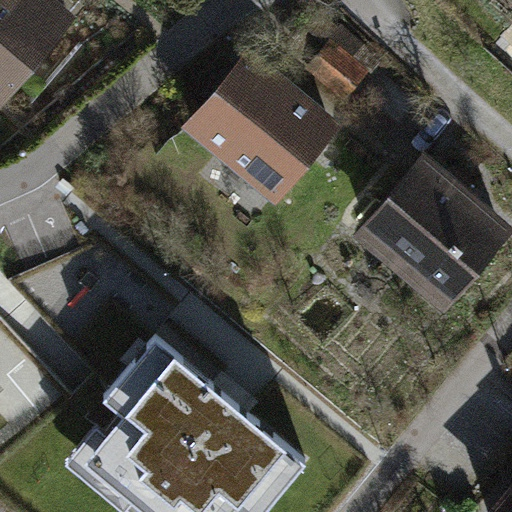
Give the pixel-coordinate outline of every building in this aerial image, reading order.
[(49,0),(0,0),(0,96),(68,15),(49,0)] [(193,122),(276,191),(331,124),(249,56),(193,122)] [(367,229),(431,283),(459,250),(472,261),(502,226),(425,161),(367,229)] [(245,511),(260,511),(306,458),(155,333),(104,394),(123,410),(104,433),(123,449),(104,472),(152,511),(195,511),(197,511),(198,511),(228,511),(236,504),(245,511)] [(511,511),(511,491),(493,511),(511,511)] [(0,511),(13,511),(0,499),(0,511)]
